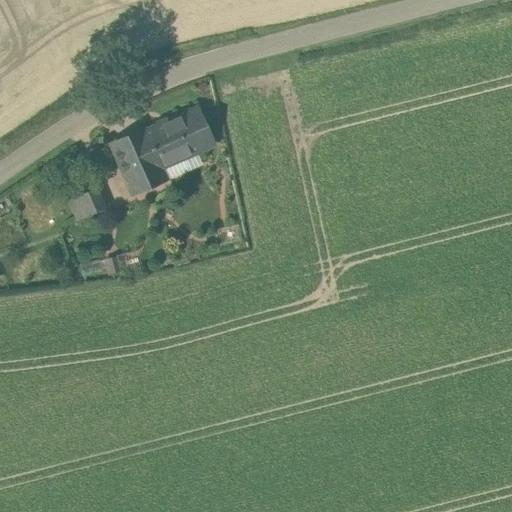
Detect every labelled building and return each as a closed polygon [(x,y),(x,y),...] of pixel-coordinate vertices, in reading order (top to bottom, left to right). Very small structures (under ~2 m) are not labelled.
[(176,120),(142,136),(145,141),(130,147),(141,172),(155,165),(156,167),(172,160),(212,143),(197,110),(176,120)] [(141,172),(130,147),(116,153),(130,185),(144,179),(141,172)] [(172,160),(156,167),(155,165),(141,172),(144,179),(145,183),(176,169),(172,160)] [(144,179),(130,185),(132,189),(145,183),(144,179)] [(96,188),(71,199),(71,198),(56,205),(65,225),(105,208),(96,188)] [(116,257),(105,260),(108,273),(120,271),(116,257)]
